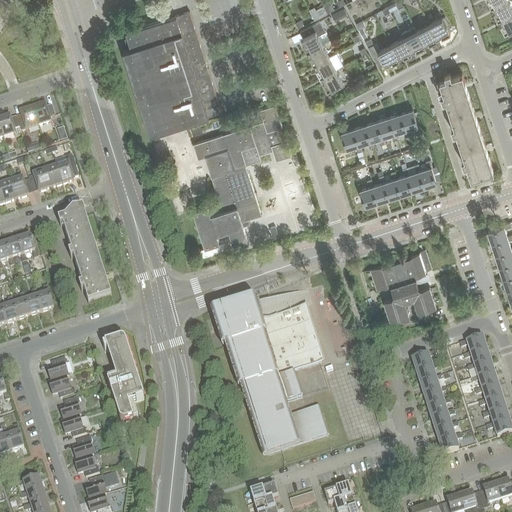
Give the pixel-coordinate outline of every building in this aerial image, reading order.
[(400,0),(395,3),(397,8),(403,6),(400,0)] [(506,0),(486,0),(491,8),(494,7),(506,0)] [(498,21),(501,19),(511,13),(511,10),(506,0),(494,7),(496,11),(493,12),(498,21)] [(327,14),(334,10),(329,1),(322,5),(327,14)] [(387,7),(381,10),(384,15),(390,13),(387,7)] [(149,135),(222,112),(189,11),(183,13),(125,32),(131,49),(123,51),(149,135)] [(314,20),(320,18),(317,12),(312,15),(314,20)] [(443,17),(429,24),(436,37),(440,35),(442,38),(450,33),(446,26),(449,24),(443,13),(441,14),(443,17)] [(511,13),(501,19),(503,24),(500,25),(504,34),(511,30),(511,13)] [(298,28),(304,25),(301,20),(295,23),(295,22),(295,23),(296,23),(298,28),(298,29),(299,29),(298,28)] [(307,52),(310,51),(322,44),(318,35),(324,32),(319,22),(312,25),(300,32),(305,43),(302,44),(307,52)] [(429,24),(416,31),(423,44),(428,42),(429,45),(438,40),(436,37),(429,24)] [(362,28),(359,29),(363,38),(367,37),(362,28)] [(416,31),(404,38),(410,51),(415,48),(416,51),(425,47),(423,44),(416,31)] [(360,40),(357,35),(352,38),(355,43),(360,40)] [(404,38),(391,45),(398,57),(402,55),(404,58),(412,54),(410,51),(404,38)] [(368,47),(373,45),(370,39),(365,42),(368,47)] [(373,45),(368,47),(379,67),(389,62),(391,65),(399,60),(398,57),(391,45),(380,51),(376,43),(373,45)] [(329,57),(322,44),(310,51),(312,55),(309,57),(314,65),(317,64),(329,57)] [(367,53),(364,48),(359,51),(362,56),(367,53)] [(320,78),(323,76),(336,70),(329,57),(317,64),(319,68),(316,70),(320,78)] [(376,69),(375,69),(372,64),(367,67),(369,72),(369,73),(376,69)] [(343,83),(336,70),(323,76),(326,81),(323,82),(327,91),(334,87),(336,90),(348,84),(347,82),(343,83)] [(446,100),(450,113),(473,106),(462,73),(439,80),(444,94),(441,95),(443,101),(446,100)] [(261,216),(246,166),(261,160),(260,156),(273,151),(276,161),(292,156),(287,140),(282,142),(277,129),(282,127),(275,105),(259,110),(263,121),(250,126),(193,144),(198,159),(205,157),(211,177),(223,211),(210,215),(207,206),(193,211),(198,227),(200,227),(201,231),(200,231),(205,248),(219,243),(217,235),(229,231),(232,239),(234,247),(249,242),(243,226),(248,224),(247,220),(261,216)] [(45,106),(33,110),(38,127),(50,123),(49,119),(55,117),(51,107),(45,108),(45,106)] [(456,133),(460,146),(483,138),(473,106),(450,113),(454,126),(451,127),(453,133),(456,133)] [(22,116),(16,118),(20,129),(25,127),(27,131),(38,127),(33,110),(21,114),(22,116)] [(419,125),(418,126),(413,110),(400,114),(405,130),(407,130),(414,127),(416,134),(421,132),(419,125)] [(400,114),(388,118),(394,134),(395,134),(402,131),(404,138),(409,136),(407,130),(405,130),(400,114)] [(9,118),(0,120),(0,129),(3,139),(15,135),(14,131),(20,129),(16,118),(10,120),(9,118)] [(388,118),(377,121),(382,138),(383,138),(390,135),(393,142),(397,140),(395,134),(394,134),(388,118)] [(385,143),(383,138),(382,138),(377,121),(365,125),(370,141),(372,140),(379,138),(381,145),(385,143)] [(191,128),(193,135),(202,132),(200,125),(191,128)] [(365,125),(353,129),(358,145),(360,144),(367,142),(369,149),(374,147),(372,140),(370,141),(365,125)] [(362,151),(360,144),(358,145),(353,129),(341,133),(346,149),(355,146),(358,152),(362,151)] [(494,171),(483,138),(460,146),(464,159),(461,159),(464,166),(466,165),(471,178),(494,171)] [(41,143),(26,148),(28,153),(43,148),(41,143)] [(62,185),(74,181),(73,179),(79,177),(72,156),(65,158),(68,165),(57,168),(62,185)] [(419,170),(424,187),(436,183),(431,167),(432,167),(430,159),(425,161),(428,167),(420,170),(419,170)] [(407,174),(412,191),(424,187),(419,170),(420,170),(418,163),(413,165),(415,171),(408,173),(407,174)] [(404,175),(396,177),(395,178),(400,195),(412,191),(407,174),(408,173),(406,167),(402,168),(404,175)] [(57,168),(45,172),(51,189),(62,185),(57,168)] [(39,193),(51,189),(45,172),(34,176),(39,193)] [(384,182),(389,198),(400,195),(395,178),(396,177),(394,172),(390,173),(392,180),(385,182),(384,182)] [(372,186),(377,202),(389,198),(384,182),(385,182),(383,176),(378,177),(380,184),(373,186),(372,186)] [(365,206),(377,202),(372,186),(373,186),(371,179),(366,181),(368,187),(360,190),(365,206)] [(22,180),(11,183),(16,200),(28,197),(22,180)] [(11,183),(0,186),(0,189),(5,204),(16,200),(11,183)] [(58,222),(59,224),(60,228),(63,228),(67,241),(90,233),(85,218),(86,217),(84,210),(73,211),(65,220),(58,222)] [(507,238),(506,236),(504,229),(511,227),(510,222),(502,225),(503,226),(487,231),(491,243),(507,238)] [(275,226),(269,228),(273,239),(279,237),(275,226)] [(73,260),(78,273),(101,266),(90,233),(67,241),(71,254),(69,255),(71,260),(73,260)] [(511,234),(506,236),(507,238),(491,243),(495,255),(511,250),(510,248),(508,241),(511,239),(511,234)] [(32,253),(34,261),(38,259),(36,251),(35,251),(30,236),(17,240),(23,256),(24,256),(32,253)] [(234,247),(232,239),(219,243),(205,248),(196,251),(198,259),(234,247)] [(23,256),(17,240),(6,244),(11,260),(12,260),(20,257),(22,265),(27,263),(24,256),(23,256)] [(11,260),(6,244),(0,246),(0,263),(1,264),(8,261),(11,268),(15,267),(12,260),(11,260)] [(511,247),(510,248),(511,250),(495,255),(499,267),(511,262),(511,254),(511,253),(511,252),(511,247)] [(432,269),(426,250),(420,252),(419,254),(425,271),(432,269)] [(421,289),(418,288),(416,279),(418,277),(425,274),(419,254),(410,256),(411,259),(382,268),(381,266),(362,272),(363,272),(370,270),(377,290),(388,286),(392,288),(394,296),(392,298),(384,301),(390,322),(398,319),(399,322),(410,318),(405,303),(413,300),(418,315),(428,312),(428,309),(436,307),(429,286),(421,289)] [(511,262),(499,267),(503,278),(511,275),(511,262)] [(101,266),(78,273),(82,286),(79,287),(81,293),(84,292),(88,306),(111,298),(101,266)] [(511,275),(503,278),(506,290),(511,288),(511,275)] [(45,295),(38,297),(36,297),(41,314),(54,310),(49,294),(50,294),(47,287),(43,288),(45,295)] [(304,306),(305,306),(310,304),(311,303),(307,290),(306,291),(306,290),(300,292),(265,300),(212,315),(223,348),(226,347),(239,389),(241,388),(263,456),(327,436),(328,436),(319,407),(287,417),(283,405),(301,399),(292,372),(275,377),(262,336),(265,335),(260,320),(304,306)] [(29,317),(41,314),(36,297),(38,297),(36,291),(31,292),(33,299),(26,301),(24,301),(29,317)] [(18,321),(29,317),(24,301),(26,301),(24,295),(19,296),(21,302),(15,304),(13,305),(18,321)] [(6,325),(18,321),(13,305),(15,304),(12,298),(8,300),(10,306),(2,308),(1,309),(6,325)] [(275,377),(292,372),(322,362),(304,306),(260,320),(265,335),(262,336),(275,377)] [(467,347),(469,354),(470,356),(486,350),(482,338),(467,343),(466,342),(459,345),(461,349),(467,347)] [(120,341),(116,342),(105,346),(106,347),(103,347),(105,353),(110,352),(119,381),(109,384),(108,384),(120,421),(120,422),(120,423),(121,423),(122,424),(123,424),(124,424),(125,424),(134,421),(129,405),(143,400),(144,400),(126,344),(125,343),(125,342),(124,342),(123,341),(122,341),(121,341),(120,341)] [(490,362),(486,350),(470,356),(469,354),(463,356),(465,361),(471,359),(473,366),(474,367),(490,362)] [(412,361),(416,374),(432,368),(432,367),(429,360),(436,358),(434,353),(427,355),(427,356),(412,361)] [(47,370),(47,371),(51,384),(51,385),(59,382),(58,380),(66,377),(67,377),(68,377),(64,366),(67,365),(65,359),(51,363),(53,369),(47,371),(47,370)] [(474,367),(473,366),(467,368),(468,373),(475,370),(477,378),(478,379),(494,374),(490,362),(474,367)] [(436,380),(435,379),(433,371),(440,369),(438,365),(432,367),(432,368),(416,374),(420,385),(436,380)] [(498,387),(494,374),(478,379),(477,378),(471,380),(472,384),(479,382),(481,390),(482,392),(498,387)] [(51,385),(51,384),(49,384),(48,384),(52,396),(53,396),(58,394),(60,400),(74,395),(72,389),(70,390),(66,377),(58,380),(59,382),(51,385)] [(439,392),(439,391),(437,383),(443,381),(442,377),(435,379),(436,380),(420,385),(424,397),(439,392)] [(0,396),(2,396),(5,402),(10,401),(7,394),(6,394),(1,378),(0,378),(0,396)] [(502,398),(498,387),(482,392),(481,390),(474,392),(476,397),(482,395),(485,402),(485,404),(502,398)] [(443,404),(443,402),(440,395),(447,393),(446,389),(439,391),(439,392),(424,397),(427,409),(443,404)] [(59,410),(64,423),(64,424),(72,422),(71,419),(78,417),(80,416),(80,417),(81,417),(77,405),(79,404),(77,398),(63,403),(65,409),(60,410),(59,410)] [(486,406),(489,414),(489,415),(505,410),(502,398),(485,404),(485,402),(478,404),(480,408),(486,406)] [(427,409),(431,421),(447,416),(447,414),(444,407),(451,405),(450,400),(443,402),(443,404),(427,409)] [(509,422),(505,410),(489,415),(489,414),(482,416),(483,421),(490,419),(493,426),(493,427),(509,422)] [(451,427),(451,426),(448,418),(455,416),(454,412),(447,414),(447,416),(431,421),(435,433),(451,427)] [(82,429),(78,417),(71,419),(72,422),(64,424),(64,423),(62,424),(62,423),(61,423),(65,436),(66,435),(71,433),(73,439),(86,435),(84,429),(82,429)] [(494,430),(497,439),(511,433),(511,430),(509,422),(493,427),(493,426),(486,428),(488,432),(494,430)] [(455,439),(454,438),(452,430),(459,428),(457,424),(451,426),(451,427),(435,433),(439,444),(455,439)] [(6,437),(11,453),(24,449),(19,434),(20,433),(18,426),(13,428),(15,434),(8,437),(6,437)] [(127,434),(124,427),(118,429),(121,436),(127,434)] [(0,456),(11,453),(6,437),(8,437),(6,430),(2,431),(1,431),(3,438),(0,439),(0,456)] [(443,456),(459,451),(456,442),(463,440),(461,436),(454,438),(455,439),(439,444),(443,456)] [(84,459),(91,456),(93,456),(94,456),(90,445),(92,444),(90,438),(76,442),(78,448),(73,450),(73,449),(72,450),(76,463),(77,464),(84,461),(84,459)] [(77,464),(76,463),(75,463),(74,463),(78,475),(78,474),(83,473),(85,479),(99,474),(97,468),(95,469),(91,456),(84,459),(84,461),(77,464)] [(96,498),(104,496),(106,495),(106,496),(106,495),(103,484),(105,483),(103,477),(89,482),(91,488),(86,489),(85,489),(89,502),(89,503),(97,501),(96,498)] [(23,482),(16,484),(17,489),(24,487),(26,494),(27,495),(43,490),(39,478),(23,483),(23,482)] [(511,487),(510,489),(508,482),(495,486),(501,502),(511,497),(511,487)] [(495,486),(483,490),(485,496),(479,498),(484,511),(490,509),(488,506),(501,502),(495,486)] [(254,505),(272,500),(278,498),(274,487),(250,494),(254,505)] [(332,492),(328,494),(325,495),(328,506),(334,504),(352,499),(348,487),(344,489),(340,490),(336,491),(332,492)] [(47,502),(43,490),(27,495),(26,494),(20,496),(21,501),(28,499),(30,506),(31,507),(47,502)] [(483,511),(484,511),(479,498),(474,500),(471,493),(459,497),(463,511),(483,511)] [(108,508),(104,496),(96,498),(97,501),(89,503),(89,502),(87,503),(87,502),(89,511),(111,511),(110,507),(108,508)] [(443,510),(443,511),(463,511),(459,497),(447,501),(449,508),(443,510)] [(347,511),(355,510),(352,499),(334,504),(336,511),(347,511)] [(270,511),(275,511),(272,500),(254,505),(256,511),(270,511)] [(49,511),(47,502),(31,507),(30,506),(23,508),(24,511),(26,511),(32,510),(32,511),(49,511)]
